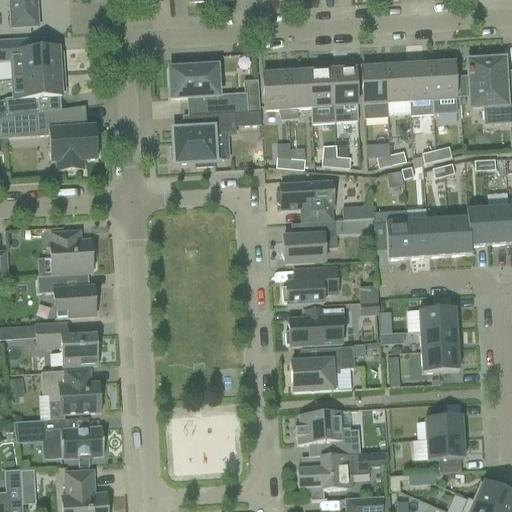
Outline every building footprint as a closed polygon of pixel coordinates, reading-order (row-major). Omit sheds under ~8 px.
[(35,0),(8,0),(10,31),(37,29),(35,0)] [(6,119),(34,116),(38,115),(36,101),(60,100),(60,95),(64,95),(63,76),(63,75),(61,56),(57,57),(57,52),(33,53),(32,42),(0,43),(0,61),(12,60),(14,98),(5,99),(6,119)] [(483,104),(484,109),(483,109),(483,111),(492,110),(493,125),(511,123),(511,97),(504,98),(502,64),(485,65),(485,62),(472,63),(472,65),(467,66),(468,75),(466,75),(466,80),(457,81),(458,100),(469,99),(469,105),(471,105),(471,104),(483,104)] [(435,69),(429,69),(432,119),(455,117),(452,67),(435,68),(435,69)] [(432,119),(429,69),(406,71),(408,106),(408,120),(432,119)] [(247,115),(246,97),(217,98),(216,85),(216,70),(168,73),(170,103),(205,100),(207,118),(232,117),(247,115)] [(385,107),(383,72),(377,72),(377,71),(359,72),(363,123),(387,122),(386,107),(385,107)] [(406,71),(383,72),(385,107),(386,107),(408,106),(406,71)] [(336,75),(330,75),(333,126),(357,124),(356,109),(353,73),(336,74),(336,75)] [(330,75),(307,77),(309,112),(310,128),(333,126),(330,75)] [(280,124),(287,123),(284,78),(278,78),(278,77),(261,78),(263,115),(277,114),(280,124)] [(296,113),(309,112),(307,77),(284,78),(287,123),(297,122),(296,113)] [(64,112),(38,115),(34,116),(35,139),(48,138),(49,166),(55,165),(56,175),(82,174),(82,164),(96,163),(96,158),(99,158),(98,143),(95,143),(94,129),(78,130),(77,111),(64,112)] [(247,116),(238,116),(239,130),(259,129),(258,115),(247,116)] [(233,138),(232,117),(207,118),(187,119),(183,120),(183,134),(171,134),(173,152),(170,152),(170,163),(173,163),(174,168),(194,167),(194,171),(212,170),(212,166),(213,165),(212,139),(233,138)] [(450,162),(448,151),(434,154),(436,165),(450,162)] [(436,165),(434,154),(421,157),(423,168),(436,165)] [(404,166),(402,156),(388,159),(391,169),(404,166)] [(391,169),(388,159),(376,162),(378,173),(391,169)] [(321,160),(320,170),(334,172),(335,161),(321,160)] [(348,173),(349,162),(335,161),(334,172),(348,173)] [(289,173),(289,163),(276,162),(275,172),(289,173)] [(289,173),(302,174),(303,167),(303,164),(289,163),(289,173)] [(484,174),(484,164),(473,165),(473,175),(484,174)] [(494,174),(493,164),(484,164),(484,174),(494,174)] [(453,178),(450,168),(441,170),(443,180),(453,178)] [(443,180),(441,170),(431,173),(433,183),(443,180)] [(412,181),(410,171),(400,174),(402,184),(412,181)] [(279,210),(280,215),(299,214),(300,226),(305,225),(305,226),(331,225),(330,212),(332,212),(330,187),(278,190),(278,193),(274,197),(274,206),(279,210)] [(341,213),(342,225),(372,223),(371,211),(341,213)] [(509,248),(507,211),(487,212),(489,249),(509,248)] [(489,249),(487,212),(465,213),(465,221),(466,221),(468,251),(469,251),(489,249)] [(424,213),(404,214),(404,215),(407,262),(427,261),(425,224),(424,213)] [(404,215),(371,217),(372,223),(372,227),(373,245),(385,245),(385,255),(386,264),(407,262),(404,215)] [(468,251),(466,221),(465,221),(445,223),(448,260),(469,259),(469,251),(468,251)] [(448,260),(445,223),(425,224),(427,261),(448,260)] [(279,254),(280,256),(283,263),(283,269),(323,266),(322,251),(334,250),(333,226),(305,228),(305,240),(281,241),(282,247),(279,254)] [(91,273),(94,270),(93,263),(90,260),(89,244),(75,245),(74,236),(49,238),(50,247),(48,247),(53,279),(91,276),(91,273)] [(281,292),(282,307),(285,307),(286,311),(322,309),(321,299),(336,298),(335,272),(311,273),(311,285),(284,287),(285,292),(281,292)] [(66,292),(65,279),(35,281),(37,296),(51,296),(53,323),(94,320),(92,290),(66,292)] [(360,319),(377,320),(377,307),(360,307),(360,319)] [(455,333),(454,312),(416,314),(418,336),(455,333)] [(304,323),(286,324),(287,335),(284,335),(284,349),(288,348),(288,352),(339,349),(338,327),(342,327),(341,313),(303,315),(304,323)] [(388,326),(378,326),(379,339),(389,338),(388,326)] [(33,330),(34,353),(59,352),(60,371),(97,369),(95,340),(66,342),(65,328),(33,330)] [(456,354),(455,333),(418,336),(419,356),(456,354)] [(389,338),(379,339),(379,348),(388,348),(389,347),(389,338)] [(289,366),(290,397),(334,395),(333,372),(352,371),(351,351),(319,353),(320,364),(289,366)] [(457,375),(456,354),(419,356),(420,377),(457,375)] [(99,414),(101,412),(101,405),(99,403),(98,387),(89,387),(88,374),(39,377),(40,399),(46,399),(46,404),(57,404),(58,419),(99,417),(99,414)] [(396,376),(388,376),(389,390),(397,390),(396,376)] [(4,382),(7,400),(24,397),(21,379),(4,382)] [(457,408),(444,409),(444,417),(457,417),(457,408)] [(327,460),(340,460),(358,459),(357,434),(349,435),(349,432),(339,432),(338,416),(320,417),(320,418),(297,419),(297,432),(293,432),(294,441),(295,441),(295,449),(326,447),(327,460)] [(461,441),(460,420),(423,422),(424,444),(461,441)] [(45,424),(11,426),(14,442),(46,440),(46,445),(59,444),(60,462),(102,460),(100,432),(72,434),(72,423),(45,424)] [(463,463),(461,441),(424,444),(407,445),(409,466),(463,463)] [(376,445),(364,446),(364,457),(376,456),(376,445)] [(319,473),(296,474),(296,492),(312,491),(312,504),(310,504),(310,505),(325,505),(324,494),(345,493),(344,478),(349,477),(367,476),(366,472),(378,471),(378,469),(387,469),(386,457),(358,459),(340,460),(327,460),(319,461),(319,471),(319,473)] [(0,511),(21,511),(19,473),(3,474),(4,498),(0,498),(0,511)] [(60,501),(61,511),(105,511),(104,498),(92,499),(91,492),(92,492),(91,476),(64,477),(65,501),(60,501)] [(421,488),(434,487),(434,477),(421,478),(421,488)] [(421,478),(408,479),(408,489),(421,488),(421,478)] [(470,504),(489,511),(511,511),(511,499),(479,485),(470,504)] [(345,504),(345,511),(380,511),(380,502),(345,504)] [(489,511),(470,504),(466,502),(461,511),(489,511)]
